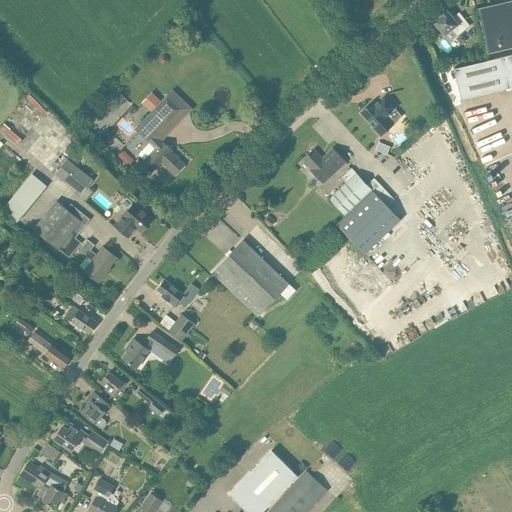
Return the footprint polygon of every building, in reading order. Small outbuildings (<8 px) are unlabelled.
[(511,1),(479,10),(491,55),(511,49),(511,1)] [(440,28),(445,35),(452,29),(457,35),(470,25),(459,12),(453,17),(447,10),(445,8),(439,12),(441,15),(440,16),(439,15),(434,19),(435,20),(434,21),(434,22),(433,23),(438,30),(440,28)] [(511,54),(454,68),(461,98),(511,86),(511,54)] [(161,101),(152,93),(144,101),(153,109),(136,127),(151,142),(139,154),(144,159),(141,163),(150,172),(160,161),(175,175),(185,164),(171,151),(172,150),(162,140),(161,141),(156,136),(182,108),(167,94),(161,101)] [(360,112),(373,127),(372,128),(380,137),(394,124),(386,116),(396,106),(385,95),(375,104),(372,101),(360,112)] [(19,143),(24,137),(5,122),(1,128),(19,143)] [(386,154),(390,144),(383,141),(381,145),(378,144),(376,148),(380,149),(379,151),(386,154)] [(314,149),(302,160),(311,168),(310,169),(323,183),(346,162),(333,148),(322,158),(314,149)] [(73,151),(69,159),(77,164),(82,156),(73,151)] [(68,159),(55,173),(81,195),(93,180),(68,159)] [(372,190),(367,184),(351,168),(341,178),(345,182),(329,198),(345,215),(372,190)] [(32,173),(3,209),(18,221),(47,185),(32,173)] [(372,190),(345,215),(337,224),(365,254),(401,219),(388,206),(394,200),(374,178),(367,184),(372,190)] [(66,208),(56,199),(33,228),(58,249),(58,248),(69,257),(81,242),(75,237),(90,219),(71,203),(66,208)] [(141,232),(152,219),(134,203),(115,225),(128,237),(136,228),(141,232)] [(271,216),(268,215),(265,217),(264,219),(265,222),(268,225),(270,226),(273,225),(274,222),(273,219),(271,216)] [(80,250),(92,259),(83,270),(99,282),(110,267),(109,267),(117,257),(102,246),(96,254),(91,249),(94,244),(88,239),(80,250)] [(296,290),(289,283),(243,239),(212,272),(258,316),(280,293),(287,299),(296,290)] [(174,306),(178,301),(185,306),(198,289),(191,284),(184,293),(165,279),(157,290),(163,294),(161,296),(169,302),(174,306)] [(74,281),(65,294),(79,304),(88,292),(74,281)] [(73,305),(65,317),(71,321),(89,333),(97,322),(79,309),(73,305)] [(182,340),(195,324),(181,314),(169,330),(182,340)] [(20,317),(15,324),(29,334),(34,328),(20,317)] [(166,339),(152,330),(146,339),(147,340),(143,345),(133,338),(129,344),(131,345),(122,358),(137,368),(153,344),(160,349),(166,339)] [(27,342),(44,354),(63,368),(71,357),(35,331),(27,342)] [(116,373),(114,375),(109,371),(100,382),(106,387),(104,389),(115,398),(127,382),(116,373)] [(228,395),(233,389),(224,383),(220,389),(224,393),(219,399),(223,402),(229,396),(228,395)] [(167,422),(174,414),(141,387),(136,392),(150,404),(148,407),(167,422)] [(81,411),(95,423),(99,426),(102,427),(104,426),(105,424),(106,422),(105,419),(101,416),(110,405),(94,391),(86,402),(88,404),(81,411)] [(189,425),(195,416),(186,410),(179,419),(189,425)] [(134,423),(135,422),(127,416),(121,422),(129,429),(130,428),(132,431),(137,425),(134,423)] [(72,451),(79,440),(99,453),(108,440),(92,430),(88,435),(71,423),(67,428),(62,425),(54,438),(72,451)] [(120,449),(123,442),(114,438),(110,445),(120,449)] [(55,462),(62,453),(48,443),(42,453),(55,462)] [(272,450),(229,493),(242,506),(235,511),(263,511),(298,476),(272,450)] [(67,485),(49,476),(29,462),(21,474),(41,487),(47,492),(42,500),(55,507),(59,499),(62,501),(66,493),(63,491),(67,485)] [(306,470),(267,511),(306,511),(327,490),(306,470)] [(99,478),(93,489),(109,497),(115,486),(99,478)] [(153,511),(162,501),(155,496),(157,493),(153,490),(151,492),(136,511),(136,510),(134,511),(153,511)] [(96,496),(89,510),(92,511),(114,511),(117,507),(96,496)]
